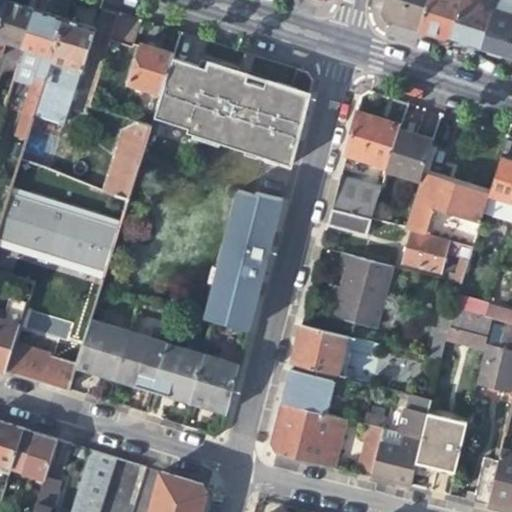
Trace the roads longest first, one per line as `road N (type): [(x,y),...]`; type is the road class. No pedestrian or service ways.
road 1 (residential): [(235,462),(344,43)]
road 2 (residential): [(235,462),(0,389)]
road 3 (residential): [(438,511),(235,462)]
road 4 (residential): [(511,96),(344,43)]
road 5 (residential): [(344,43),(205,0)]
